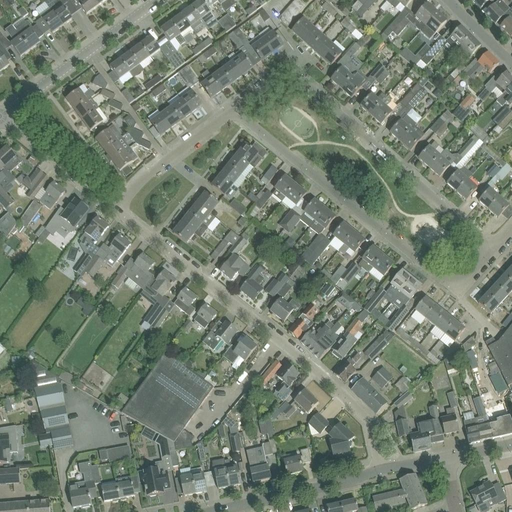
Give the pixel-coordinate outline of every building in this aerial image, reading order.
[(48,0),(45,2),(46,3),(50,8),(63,26),(72,19),(66,10),(72,5),(69,1),(68,0),(48,0)] [(68,0),(69,1),(77,13),(82,9),(87,15),(98,7),(92,0),(68,0)] [(201,0),(192,7),(205,25),(215,18),(201,0)] [(216,0),(226,12),(236,5),(232,0),(216,0)] [(295,0),(293,3),(301,11),(306,6),(299,0),(295,0)] [(368,0),(363,5),(368,10),(377,0),(378,1),(379,0),(384,0),(387,2),(380,9),(384,12),(391,6),(390,5),(395,0),(368,0)] [(395,0),(390,5),(391,6),(395,9),(400,3),(405,8),(412,0),(395,0)] [(471,0),(479,8),(487,0),(471,0)] [(499,0),(485,14),(495,24),(503,15),(508,10),(504,5),(499,0)] [(339,8),(338,10),(346,17),(349,20),(363,5),(359,1),(358,1),(352,8),(353,9),(350,13),(345,8),(343,11),(339,8)] [(53,34),(63,26),(50,8),(46,3),(36,10),(43,20),(53,34)] [(288,8),(297,16),(301,11),(293,3),(288,8)] [(322,7),(327,12),(331,8),(326,3),(322,7)] [(421,22),(415,28),(420,32),(438,12),(429,4),(417,16),(416,18),(421,22)] [(253,6),(246,11),(249,16),(257,10),(254,5),(253,6)] [(23,18),(29,14),(24,7),(18,11),(23,18)] [(192,7),(181,15),(191,28),(192,30),(194,32),(196,35),(207,28),(205,25),(192,7)] [(511,7),(505,15),(509,19),(501,28),(511,38),(511,36),(511,7)] [(284,13),(292,21),(297,16),(288,8),(284,13)] [(337,13),(331,8),(327,12),(333,17),(337,13)] [(270,19),(264,11),(259,14),(265,23),(270,19)] [(438,12),(420,32),(430,41),(435,35),(448,21),(438,12)] [(288,27),(292,21),(284,13),(279,19),(288,27)] [(223,18),(231,29),(236,26),(228,14),(223,18)] [(181,15),(171,22),(181,35),(184,40),(190,35),(194,32),(192,30),(191,28),(181,15)] [(226,33),(231,29),(223,18),(217,22),(226,33)] [(396,19),(383,34),(388,38),(393,32),(401,23),(396,19)] [(401,23),(393,32),(398,37),(410,23),(405,19),(401,23)] [(292,32),(302,41),(313,29),(303,20),(292,32)] [(341,24),(346,29),(350,25),(344,20),(341,24)] [(171,22),(161,30),(170,43),(175,39),(181,46),(186,42),(181,36),(181,35),(171,22)] [(16,31),(30,50),(40,43),(38,39),(44,35),(37,25),(33,28),(29,24),(27,23),(16,31)] [(16,31),(12,25),(5,30),(14,42),(11,44),(21,57),(30,50),(16,31)] [(350,25),(346,29),(352,34),(356,30),(350,25)] [(362,25),(357,31),(361,35),(366,29),(362,25)] [(448,44),(456,52),(461,46),(471,37),(461,27),(448,40),(448,44)] [(238,29),(234,32),(252,57),(256,53),(262,61),(271,55),(272,54),(263,41),(253,49),(249,43),(238,29)] [(313,29),(302,41),(312,49),(322,37),(313,29)] [(252,57),(234,32),(228,36),(240,51),(235,55),(238,59),(233,63),(242,76),(243,75),(245,76),(248,74),(248,72),(253,68),(247,60),(252,57)] [(273,34),(263,41),(272,54),(283,46),(274,33),(273,34)] [(141,45),(150,58),(160,51),(151,37),(141,45)] [(322,37),(312,49),(321,58),(332,46),(322,37)] [(461,46),(456,52),(466,62),(474,54),(481,47),(471,37),(461,46)] [(209,38),(202,44),(205,48),(212,43),(209,38)] [(1,55),(6,51),(0,43),(0,72),(10,66),(1,55)] [(341,69),(331,80),(341,90),(357,71),(363,65),(353,56),(360,48),(355,43),(346,54),(343,57),(337,64),(341,69)] [(195,55),(205,48),(202,44),(192,51),(195,55)] [(412,57),(408,62),(414,67),(415,68),(415,67),(417,65),(421,61),(422,59),(431,49),(426,44),(415,57),(417,58),(416,59),(415,59),(414,59),(412,58),(412,57)] [(130,53),(140,66),(150,58),(141,45),(130,53)] [(332,46),(321,58),(331,67),(342,55),(332,46)] [(421,61),(427,66),(439,52),(433,46),(431,49),(422,59),(421,61)] [(208,51),(212,56),(217,53),(213,47),(208,51)] [(202,64),(212,56),(208,51),(198,59),(202,64)] [(390,51),(386,56),(391,60),(395,55),(390,51)] [(120,60),(130,73),(140,66),(130,53),(120,60)] [(177,53),(172,56),(180,66),(185,63),(177,53)] [(499,65),(487,53),(478,63),(476,59),(466,69),(464,72),(473,81),(484,69),(490,74),(499,65)] [(172,56),(167,60),(175,70),(180,66),(172,56)] [(133,78),(130,73),(120,60),(110,68),(123,85),(133,78)] [(222,71),(232,84),(242,76),(233,63),(222,71)] [(460,75),(466,69),(462,64),(447,79),(451,84),(453,83),(460,75)] [(182,70),(194,86),(199,82),(187,66),(182,70)] [(380,66),(370,78),(375,82),(385,70),(380,66)] [(189,89),(194,86),(182,70),(177,74),(189,89)] [(385,70),(375,82),(380,87),(391,75),(385,70)] [(429,70),(424,76),(425,77),(429,80),(430,81),(434,75),(429,70)] [(212,78),(221,91),(232,84),(222,71),(212,78)] [(357,71),(341,90),(352,99),(362,87),(368,80),(363,76),(357,71)] [(494,77),(484,86),(491,93),(496,88),(503,95),(511,86),(511,77),(507,73),(498,82),(494,77)] [(92,85),(102,90),(102,89),(103,89),(104,89),(108,85),(101,75),(95,79),(92,85)] [(159,76),(151,81),(155,85),(162,80),(159,76)] [(410,92),(400,103),(405,107),(422,88),(429,80),(425,77),(424,76),(422,79),(410,92)] [(205,80),(200,84),(202,86),(211,99),(221,91),(212,78),(207,82),(205,80)] [(147,91),(155,85),(151,81),(144,86),(147,91)] [(157,89),(161,94),(166,90),(162,85),(157,89)] [(511,86),(503,95),(497,102),(502,107),(507,103),(510,106),(511,103),(511,86)] [(422,88),(405,107),(410,112),(412,110),(420,101),(427,92),(422,88)] [(100,94),(110,99),(113,100),(115,94),(104,89),(103,89),(102,89),(102,90),(100,94)] [(125,89),(121,93),(129,104),(134,100),(125,89)] [(156,98),(161,94),(157,89),(152,92),(156,98)] [(67,100),(74,110),(87,101),(94,95),(91,90),(83,96),(79,91),(67,100)] [(182,101),(191,114),(202,105),(193,93),(182,101)] [(371,95),(361,107),(371,116),(387,97),(382,93),(377,99),(371,95)] [(469,95),(460,105),(466,110),(469,107),(475,100),(469,95)] [(387,97),(371,116),(381,125),(392,113),(391,112),(387,108),(391,103),(392,102),(387,97)] [(99,108),(91,98),(87,101),(74,110),(82,121),(94,112),(99,108)] [(123,105),(113,100),(110,99),(108,105),(120,111),(123,105)] [(172,108),(181,121),(191,114),(182,101),(172,108)] [(136,113),(141,109),(137,104),(132,107),(136,113)] [(452,115),(456,120),(461,124),(472,111),(470,109),(471,108),(469,107),(466,110),(460,105),(452,115)] [(511,111),(507,106),(493,121),(498,126),(511,111)] [(162,116),(171,128),(181,121),(172,108),(162,116)] [(429,129),(434,134),(451,114),(447,110),(429,129)] [(503,131),(511,121),(511,111),(498,126),(503,131)] [(94,112),(82,121),(90,132),(91,131),(92,130),(95,134),(96,133),(100,131),(105,127),(102,123),(94,112)] [(451,114),(434,134),(439,138),(456,120),(452,115),(451,114)] [(131,115),(126,119),(132,127),(137,124),(131,115)] [(161,136),(171,128),(162,116),(151,124),(161,136)] [(390,133),(400,142),(414,126),(415,126),(416,124),(407,116),(401,121),(390,133)] [(99,137),(96,140),(104,151),(122,137),(114,126),(108,131),(105,127),(100,131),(96,133),(97,133),(99,137)] [(414,126),(400,142),(410,151),(425,135),(415,126),(414,126)] [(474,126),(469,130),(474,134),(478,130),(474,126)] [(129,134),(136,143),(138,142),(139,139),(141,140),(144,133),(134,129),(131,128),(129,134)] [(466,155),(473,148),(479,140),(474,136),(458,154),(459,156),(463,159),(466,155)] [(122,137),(104,151),(111,161),(124,152),(117,142),(122,138),(122,137)] [(482,143),(483,144),(487,147),(490,144),(491,140),(487,137),(482,143)] [(151,144),(141,140),(139,139),(138,142),(136,143),(137,145),(148,150),(151,144)] [(419,159),(429,168),(440,156),(434,151),(439,146),(434,142),(419,159)] [(245,145),(237,155),(250,165),(257,155),(262,159),(268,153),(255,143),(255,144),(251,149),(245,145)] [(480,147),(490,156),(493,152),(487,147),(483,144),(480,147)] [(0,151),(0,162),(10,173),(22,162),(16,155),(15,156),(7,148),(1,153),(0,151)] [(440,156),(429,168),(440,177),(450,166),(455,160),(456,159),(451,155),(445,149),(444,151),(440,156)] [(128,156),(124,152),(111,161),(119,172),(138,159),(133,152),(128,156)] [(502,160),(493,152),(490,156),(499,164),(502,160)] [(237,155),(229,165),(241,175),(250,165),(237,155)] [(463,159),(454,169),(457,173),(458,172),(463,166),(470,159),(466,155),(463,159)] [(455,160),(450,166),(454,169),(463,159),(459,156),(456,159),(455,160)] [(0,182),(5,178),(12,185),(17,181),(16,180),(10,173),(0,162),(0,182)] [(511,175),(511,169),(506,164),(497,175),(503,180),(509,173),(511,175)] [(229,165),(220,175),(233,186),(241,175),(229,165)] [(272,166),(264,176),(270,182),(278,172),(272,166)] [(457,173),(447,184),(457,193),(468,180),(473,175),(463,166),(458,172),(457,173)] [(27,177),(22,183),(23,183),(31,190),(27,196),(31,199),(33,200),(34,199),(37,195),(42,188),(49,179),(48,178),(37,170),(30,179),(27,177)] [(220,175),(212,186),(225,196),(233,186),(220,175)] [(267,186),(270,182),(264,176),(263,177),(264,178),(261,181),(267,186)] [(296,186),(285,177),(275,189),(281,193),(277,198),(282,203),(296,186)] [(468,180),(457,193),(466,201),(477,189),(468,180)] [(47,193),(40,202),(51,211),(65,192),(54,183),(46,193),(47,193)] [(296,186),(282,203),(293,211),(297,207),(306,194),(296,186)] [(0,204),(6,211),(14,203),(0,187),(0,204)] [(479,202),(488,210),(499,198),(490,190),(479,202)] [(255,206),(248,215),(253,219),(272,195),(267,191),(265,194),(256,204),(255,206)] [(248,198),(256,204),(265,194),(262,192),(257,198),(251,194),(248,198)] [(197,204),(210,214),(218,205),(205,194),(197,204)] [(499,198),(488,210),(498,219),(509,207),(499,198)] [(36,200),(20,222),(26,226),(28,228),(42,208),(37,204),(39,201),(36,200)] [(248,221),(247,221),(251,225),(251,224),(252,224),(254,221),(244,213),(246,210),(234,200),(229,206),(248,221)] [(88,208),(83,203),(81,205),(75,201),(66,212),(61,208),(45,230),(53,236),(60,227),(72,234),(78,226),(77,225),(88,211),(87,210),(88,208)] [(325,209),(315,201),(301,218),(300,220),(310,228),(315,221),(325,209)] [(197,204),(189,214),(207,229),(215,219),(210,214),(197,204)] [(336,218),(325,209),(315,221),(310,228),(319,235),(324,229),(326,230),(336,218)] [(281,226),(284,229),(297,214),(293,211),(281,226)] [(8,221),(0,228),(0,231),(6,239),(17,224),(8,214),(5,217),(8,221)] [(189,214),(182,223),(195,234),(200,238),(207,229),(189,214)] [(297,214),(284,229),(288,233),(293,227),(301,218),(297,214)] [(238,223),(242,227),(247,221),(243,218),(238,223)] [(90,228),(82,238),(92,247),(96,242),(97,243),(109,228),(98,219),(90,228)] [(186,244),(195,234),(182,223),(173,233),(186,244)] [(334,237),(344,245),(354,233),(344,224),(334,237)] [(225,240),(223,242),(227,245),(229,243),(233,246),(240,238),(231,232),(225,240)] [(344,245),(339,251),(344,255),(349,249),(355,254),(365,241),(354,233),(344,245)] [(301,257),(306,262),(326,238),(320,234),(301,257)] [(93,260),(84,272),(93,278),(104,262),(104,261),(112,267),(116,262),(117,262),(123,255),(130,245),(120,236),(112,246),(110,249),(104,244),(93,260)] [(241,238),(234,247),(232,249),(238,254),(247,242),(241,238)] [(326,238),(306,262),(312,266),(331,243),(326,238)] [(215,261),(227,245),(223,242),(211,258),(215,261)] [(5,244),(1,249),(10,256),(14,252),(5,244)] [(363,260),(358,265),(369,274),(373,268),(373,269),(384,256),(373,247),(363,260)] [(84,272),(93,260),(92,260),(86,255),(74,271),(81,276),(84,272)] [(130,272),(127,277),(143,291),(153,278),(154,277),(148,272),(154,264),(142,255),(136,263),(135,265),(130,272)] [(234,255),(226,264),(220,272),(232,281),(238,273),(243,278),(250,269),(234,255)] [(384,256),(373,269),(384,277),(394,265),(384,256)] [(347,271),(341,279),(347,284),(348,284),(360,270),(353,264),(347,271)] [(313,265),(311,267),(320,274),(322,272),(321,272),(313,265)] [(264,279),(258,274),(261,271),(256,266),(247,277),(249,279),(239,290),(254,302),(263,290),(259,286),(264,279)] [(335,286),(347,271),(343,268),(341,266),(332,277),(324,270),(321,272),(322,272),(320,274),(329,281),(329,280),(335,285),(335,286)] [(119,275),(112,285),(117,289),(118,289),(127,277),(130,272),(124,268),(119,275)] [(381,289),(377,294),(370,302),(364,310),(369,314),(377,304),(383,297),(391,304),(413,278),(408,273),(407,275),(402,271),(396,279),(391,285),(392,285),(386,293),(381,289)] [(170,277),(164,272),(157,281),(153,278),(143,291),(151,297),(155,297),(158,295),(161,298),(156,304),(143,322),(151,327),(163,310),(170,301),(164,297),(176,282),(175,281),(176,279),(172,276),(170,277)] [(496,286),(507,296),(511,291),(511,283),(504,277),(496,286)] [(418,282),(413,278),(391,304),(400,311),(386,328),(391,332),(408,312),(404,308),(411,300),(415,295),(421,287),(417,283),(418,282)] [(295,284),(289,279),(277,294),(283,298),(295,284)] [(275,280),(265,291),(272,297),(276,293),(282,286),(277,281),(275,280)] [(372,281),(368,286),(372,290),(377,285),(372,281)] [(329,283),(321,292),(328,298),(335,288),(329,283)] [(487,295),(499,306),(507,296),(496,286),(487,295)] [(186,289),(174,305),(190,317),(196,310),(191,306),(197,298),(186,289)] [(366,299),(370,302),(377,294),(372,291),(367,297),(368,297),(366,299)] [(343,293),(336,301),(348,311),(351,306),(355,302),(343,293)] [(490,315),(499,306),(487,295),(479,305),(486,311),(490,315)] [(436,306),(426,298),(415,312),(425,319),(436,306)] [(284,323),(287,319),(292,312),(294,314),(300,306),(292,300),(287,306),(280,300),(270,312),(284,323)] [(355,302),(351,306),(358,312),(361,308),(355,302)] [(88,305),(84,310),(90,314),(94,309),(88,305)] [(194,320),(197,323),(205,329),(217,314),(206,305),(198,315),(194,320)] [(317,313),(310,305),(296,321),(297,322),(294,324),(288,332),(296,339),(301,333),(303,334),(309,328),(314,323),(310,321),(316,315),(316,314),(317,313)] [(445,314),(436,306),(425,319),(435,327),(445,314)] [(151,327),(146,335),(151,338),(157,331),(169,314),(164,310),(151,327)] [(334,351),(332,354),(337,359),(340,356),(341,354),(343,356),(357,340),(353,337),(356,334),(358,332),(360,329),(359,328),(362,324),(361,324),(369,314),(364,310),(357,320),(332,349),(334,351)] [(445,314),(435,327),(444,335),(455,322),(445,314)] [(511,317),(510,316),(502,326),(505,329),(511,320),(511,317)] [(186,331),(187,332),(193,324),(189,320),(182,328),(183,328),(180,331),(184,334),(186,331)] [(441,339),(439,341),(449,349),(454,343),(465,329),(455,322),(444,335),(441,339)] [(230,326),(226,323),(216,335),(211,331),(203,342),(214,351),(222,340),(227,344),(237,332),(236,331),(236,329),(231,326),(230,326)] [(488,341),(486,342),(491,351),(508,387),(511,384),(511,325),(505,334),(499,342),(497,343),(493,338),(488,341)] [(311,330),(300,342),(310,351),(330,330),(326,326),(317,336),(311,330)] [(396,332),(407,341),(410,338),(398,329),(396,332)] [(330,330),(310,351),(319,360),(330,349),(339,339),(330,330)] [(388,345),(387,344),(393,338),(386,331),(380,338),(380,337),(364,354),(372,361),(388,345)] [(11,344),(10,340),(6,337),(2,344),(9,348),(11,344)] [(410,338),(407,341),(417,349),(420,346),(414,341),(410,338)] [(462,345),(465,353),(476,345),(471,338),(462,345)] [(237,349),(232,345),(226,353),(223,357),(233,364),(239,356),(245,361),(257,347),(246,339),(237,349)] [(420,346),(417,349),(427,357),(430,353),(423,348),(420,346)] [(28,350),(24,357),(31,362),(36,355),(28,350)] [(430,353),(427,357),(437,364),(438,366),(441,363),(436,358),(438,355),(432,350),(430,353)] [(354,352),(334,374),(344,384),(355,372),(351,368),(360,357),(354,352)] [(123,414),(160,435),(174,444),(175,452),(176,452),(176,451),(192,448),(191,441),(194,437),(192,436),(183,430),(214,388),(204,381),(199,378),(190,371),(184,366),(165,353),(159,361),(123,414)] [(459,368),(454,353),(444,362),(447,372),(459,368)] [(65,404),(59,379),(50,373),(27,360),(39,409),(65,404)] [(188,361),(184,366),(190,371),(192,368),(191,363),(188,361)] [(276,361),(259,381),(268,388),(274,381),(271,379),(282,366),(276,361)] [(495,362),(488,365),(491,371),(498,368),(495,362)] [(275,392),(273,395),(277,398),(278,397),(284,402),(292,392),(288,389),(296,380),(294,378),(298,374),(293,370),(293,368),(291,366),(289,366),(287,365),(277,377),(284,383),(282,385),(281,385),(275,392)] [(50,373),(59,379),(59,378),(75,387),(79,379),(59,369),(59,370),(54,367),(50,373)] [(371,379),(382,389),(393,378),(383,367),(371,379)] [(400,381),(395,386),(404,395),(404,396),(408,393),(414,388),(404,377),(399,381),(400,381)] [(362,378),(351,390),(376,415),(387,403),(362,378)] [(79,382),(76,387),(83,392),(92,397),(95,392),(86,387),(86,386),(79,382)] [(295,401),(291,406),(284,413),(290,418),(300,406),(309,414),(318,404),(304,391),(295,401)] [(404,395),(394,404),(399,410),(403,407),(413,398),(408,393),(404,396),(404,395)] [(11,404),(17,403),(15,397),(4,400),(5,406),(11,405),(11,404)] [(481,398),(474,400),(480,418),(474,419),(477,428),(480,442),(492,440),(487,418),(485,410),(481,398)] [(65,404),(39,409),(41,413),(47,435),(53,434),(55,446),(56,451),(74,447),(65,408),(65,404)] [(487,418),(492,440),(511,435),(511,423),(504,404),(485,410),(487,418)] [(396,422),(395,422),(399,438),(409,436),(413,454),(431,450),(430,444),(443,442),(436,409),(435,407),(428,408),(429,410),(431,422),(423,424),(417,425),(419,434),(411,435),(411,433),(409,433),(406,420),(396,422)] [(453,408),(451,409),(445,410),(447,418),(441,419),(444,435),(458,432),(455,416),(454,416),(453,408)] [(468,445),(480,442),(477,428),(474,419),(473,413),(463,415),(465,422),(463,422),(466,436),(468,445)] [(329,424),(318,414),(310,423),(321,433),(329,424)] [(226,418),(223,422),(229,427),(231,435),(237,433),(239,433),(237,424),(227,415),(226,416),(226,418)] [(267,428),(269,439),(275,437),(270,418),(264,420),(265,423),(267,428)] [(337,439),(329,440),(333,456),(342,453),(342,454),(350,453),(349,448),(351,447),(352,442),(350,441),(354,437),(347,430),(346,431),(339,425),(331,433),(337,439)] [(16,427),(0,429),(0,463),(10,462),(10,454),(18,453),(16,427)] [(231,435),(230,435),(231,442),(233,453),(241,452),(240,449),(237,434),(237,433),(231,435)] [(243,433),(237,434),(240,449),(246,448),(243,433)] [(47,435),(44,435),(47,447),(55,446),(53,434),(47,435)] [(160,435),(156,443),(160,445),(162,458),(170,457),(170,453),(171,453),(175,452),(174,444),(160,435)] [(203,440),(197,445),(197,446),(198,448),(200,462),(207,461),(205,455),(204,448),(204,447),(203,440)] [(268,443),(262,445),(263,447),(263,448),(265,457),(273,455),(270,443),(268,443)] [(103,464),(133,458),(131,446),(101,451),(103,464)] [(263,447),(247,451),(247,452),(251,470),(250,470),(251,474),(253,484),(270,480),(270,479),(272,478),(271,474),(269,473),(267,467),(271,466),(269,460),(266,461),(265,459),(265,457),(263,448),(263,447)] [(282,463),(284,462),(287,475),(303,472),(301,464),(310,462),(307,450),(301,451),(302,457),(293,459),(293,458),(291,455),(281,457),(282,463)] [(171,453),(170,453),(170,457),(172,466),(173,466),(173,467),(178,466),(176,452),(175,452),(171,453)] [(218,490),(230,487),(226,469),(224,460),(219,461),(220,464),(213,465),(214,472),(215,472),(218,490)] [(225,460),(224,460),(226,469),(230,487),(241,485),(237,467),(236,465),(230,466),(229,460),(225,461),(225,460)] [(148,471),(139,473),(141,483),(144,482),(146,489),(145,489),(146,491),(147,496),(149,496),(150,497),(156,496),(156,494),(164,493),(163,490),(170,489),(167,472),(165,472),(163,462),(156,464),(156,466),(148,467),(148,471)] [(77,484),(70,485),(75,508),(84,506),(84,508),(91,507),(91,505),(92,505),(90,498),(98,497),(94,476),(93,467),(92,467),(91,463),(79,465),(81,474),(84,474),(85,482),(86,484),(77,485),(77,484)] [(19,469),(0,470),(0,485),(20,484),(19,469)] [(192,476),(195,494),(207,492),(203,474),(192,476)] [(427,505),(416,478),(415,475),(399,480),(403,490),(373,498),(376,510),(405,503),(404,497),(406,496),(411,510),(427,505)] [(184,497),(195,494),(192,476),(181,479),(184,497)] [(124,478),(116,479),(120,500),(121,500),(123,501),(125,501),(127,499),(126,499),(135,497),(135,494),(140,493),(139,488),(137,477),(131,478),(131,480),(124,481),(124,478)] [(101,484),(105,503),(113,501),(114,502),(119,501),(119,500),(120,500),(117,481),(101,484)] [(482,487),(470,494),(479,511),(488,511),(489,508),(487,504),(498,498),(500,503),(507,500),(498,483),(491,487),(489,483),(481,486),(482,487)] [(60,486),(52,487),(53,495),(61,494),(60,486)] [(341,504),(342,511),(353,511),(357,511),(356,511),(366,511),(366,508),(358,510),(356,500),(341,504)] [(50,511),(49,502),(0,505),(0,511),(50,511)] [(335,505),(327,507),(328,511),(342,511),(341,504),(340,504),(339,503),(336,504),(335,505)]
